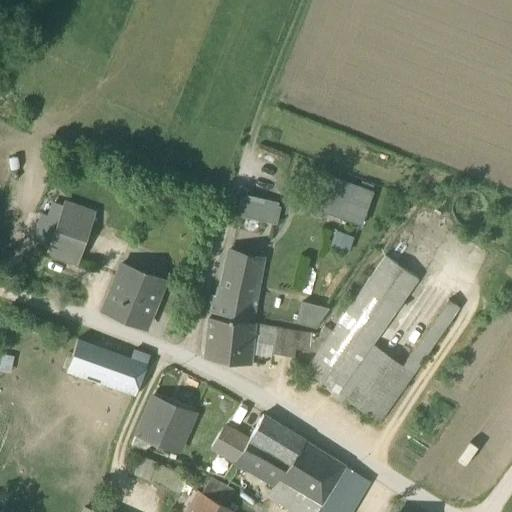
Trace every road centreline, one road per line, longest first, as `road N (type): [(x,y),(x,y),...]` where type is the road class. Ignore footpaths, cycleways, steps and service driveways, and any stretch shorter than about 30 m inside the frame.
road 1 (unclassified): [(439,511),(322,432),(180,357),(18,301)]
road 2 (track): [(180,357),(234,184),(306,0)]
